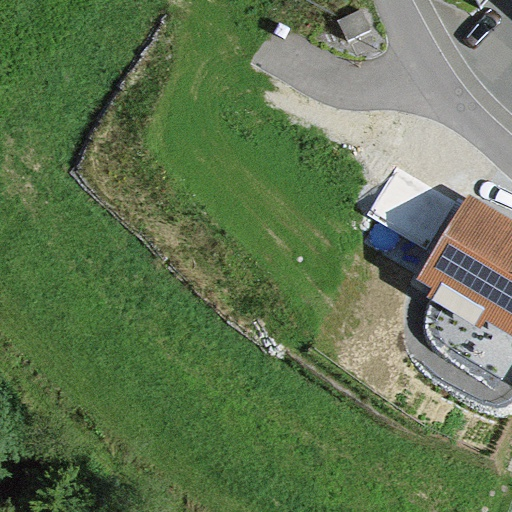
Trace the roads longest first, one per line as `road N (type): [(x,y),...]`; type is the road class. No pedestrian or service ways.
road 1 (track): [(176,511),(72,431),(0,359)]
road 2 (residential): [(275,55),(353,91),(376,93),(424,63)]
road 3 (residential): [(511,153),(424,63)]
